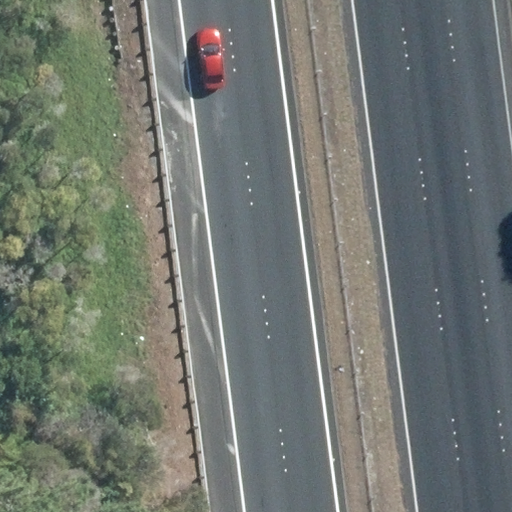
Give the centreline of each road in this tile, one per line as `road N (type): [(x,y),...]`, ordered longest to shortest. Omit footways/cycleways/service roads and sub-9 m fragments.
road 1 (motorway): [(440,0),(509,511)]
road 2 (motorway): [(289,511),(224,0)]
